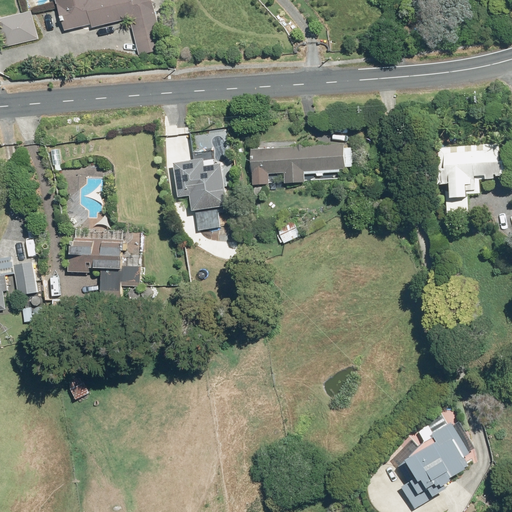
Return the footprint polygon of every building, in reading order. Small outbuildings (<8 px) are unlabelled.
[(60,0),(68,31),(94,25),(94,27),(132,19),(138,46),(167,40),(157,0),(60,0)] [(38,9),(0,17),(0,29),(4,48),(44,39),(38,9)] [(298,146),(252,149),(255,185),(271,184),(270,174),(286,173),(286,183),(307,182),(306,174),(317,173),(317,176),(324,176),(324,173),(341,172),(341,169),(354,169),(353,148),(345,148),(345,143),(305,146),(305,144),(298,145),(298,146)] [(506,143),(439,147),(441,171),(439,171),(440,184),(447,184),(449,213),(470,212),(469,194),(482,193),(481,179),(496,178),(496,176),(508,175),(506,143)] [(197,210),(200,230),(222,227),(219,207),(229,205),(223,163),(216,164),(215,159),(205,160),(205,158),(175,162),(180,197),(192,195),(194,210),(197,210)] [(286,243),(302,236),(294,220),(278,228),(286,243)] [(151,235),(83,232),(77,231),(76,253),(69,253),(68,271),(96,272),(96,269),(105,269),(103,297),(126,298),(127,283),(148,284),(151,235)] [(0,310),(8,309),(0,259),(0,310)] [(37,262),(16,265),(20,295),(41,292),(37,262)] [(64,280),(47,279),(46,300),(56,301),(56,314),(72,315),(72,301),(83,302),(83,284),(64,283),(64,280)] [(36,306),(35,307),(34,308),(25,308),(25,321),(35,322),(35,316),(35,317),(36,317),(37,318),(38,318),(39,318),(40,318),(41,318),(42,318),(43,317),(44,317),(45,316),(45,315),(46,314),(46,313),(46,312),(46,311),(46,310),(46,309),(46,308),(45,307),(44,307),(44,306),(43,306),(42,305),(43,304),(43,303),(44,302),(44,301),(44,300),(43,300),(43,299),(43,298),(42,298),(42,297),(41,297),(40,296),(39,296),(38,296),(37,296),(36,297),(35,297),(35,298),(34,298),(34,299),(33,299),(33,300),(33,301),(33,302),(33,303),(34,303),(34,304),(34,305),(35,305),(36,306)] [(88,381),(72,389),(78,401),(94,393),(88,381)] [(472,453),(453,421),(434,433),(429,424),(421,431),(427,441),(421,447),(410,437),(392,457),(402,465),(401,467),(409,482),(404,486),(417,508),(451,488),(448,485),(455,481),(453,478),(472,467),(466,457),(472,453)]
